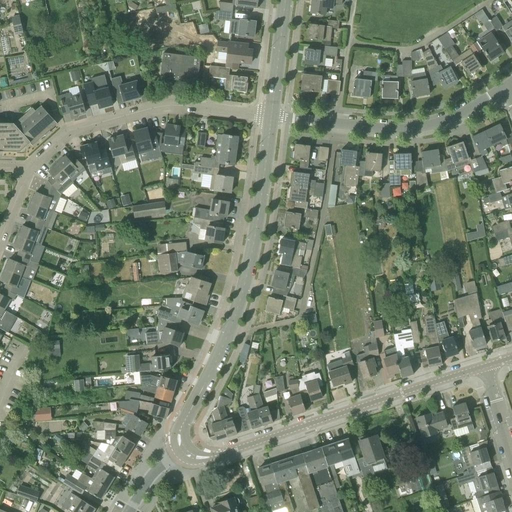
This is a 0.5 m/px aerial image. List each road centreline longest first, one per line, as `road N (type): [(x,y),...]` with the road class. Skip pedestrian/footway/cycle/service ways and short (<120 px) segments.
road 1 (tertiary): [(183,450),(179,431),(230,329),(250,268),(272,116)]
road 2 (tertiary): [(183,450),(200,458),(224,452),(484,364)]
road 3 (residential): [(28,169),(70,131),(162,106),(272,116)]
road 4 (residential): [(272,116),(387,127),(431,120),(505,82)]
